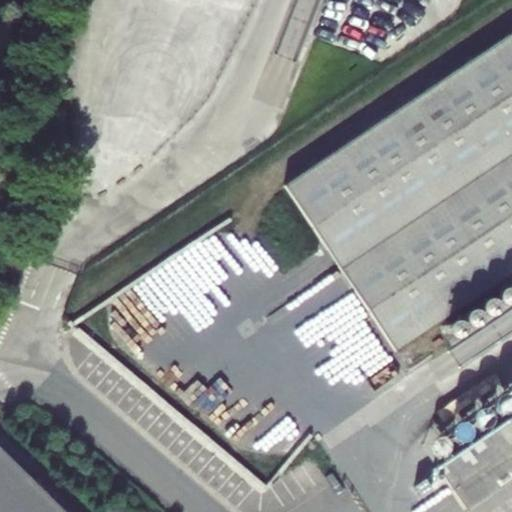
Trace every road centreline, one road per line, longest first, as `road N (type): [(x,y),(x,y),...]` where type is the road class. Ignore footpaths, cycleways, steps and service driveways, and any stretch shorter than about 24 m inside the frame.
road 1 (unknown): [(61,258),(216,134),(290,0)]
road 2 (unknown): [(61,258),(92,102),(135,0)]
road 3 (unclassified): [(199,511),(9,351)]
road 4 (unknown): [(381,456),(411,389),(511,324)]
road 5 (unknown): [(381,456),(224,359)]
